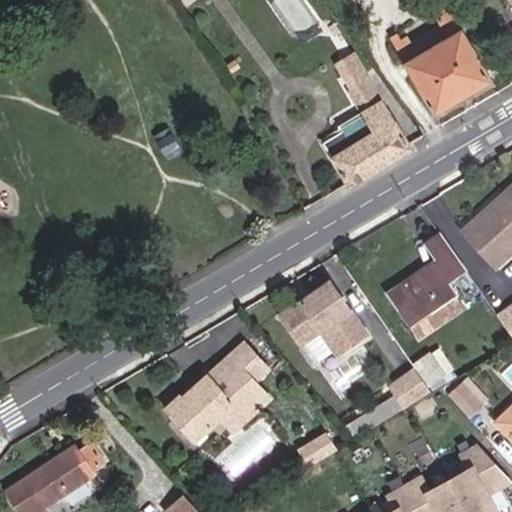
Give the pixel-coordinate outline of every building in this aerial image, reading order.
[(418,55),(411,43),(407,36),(400,41),(396,35),(391,38),(436,111),(490,79),(446,5),(439,9),(443,16),(437,20),(440,26),(447,37),(418,55)] [(440,26),(411,43),(418,55),(447,37),(440,26)] [(341,78),(362,66),(355,53),(334,66),(341,78)] [(324,142),(349,185),(411,148),(385,101),(383,101),(362,66),(341,78),(360,113),(340,125),(343,130),(324,142)] [(155,135),(170,160),(184,152),(170,126),(155,135)] [(464,230),(497,265),(511,251),(511,185),(504,193),(506,196),(500,201),(495,201),(464,230)] [(438,260),(389,293),(411,325),(432,311),(444,329),(468,313),(447,283),(467,270),(441,234),(426,244),(438,260)] [(305,299),(282,315),(304,346),(308,343),(322,362),(337,351),(340,354),(369,333),(331,280),(311,294),(314,298),(308,303),(305,299)] [(511,305),(498,314),(511,333),(511,305)] [(423,343),(444,329),(432,311),(411,325),(423,343)] [(234,358),(257,385),(270,374),(247,346),(234,358)] [(451,382),(434,357),(417,369),(419,373),(433,393),(451,382)] [(209,375),(168,410),(196,442),(218,422),(235,407),(246,419),(269,399),(257,385),(234,358),(211,377),(209,375)] [(398,398),(405,410),(433,393),(419,373),(392,389),(398,398)] [(482,403),(462,381),(448,393),(469,415),(482,403)] [(347,428),(356,439),(405,410),(398,398),(347,428)] [(235,407),(218,422),(229,434),(246,419),(235,407)] [(511,408),(497,423),(511,439),(511,408)] [(336,449),(327,434),(302,449),(311,464),(336,449)] [(502,511),(492,490),(511,481),(511,476),(477,441),(458,448),(467,458),(389,492),(394,504),(375,511),(502,511)] [(69,459),(65,454),(7,491),(20,511),(44,511),(46,511),(44,506),(94,474),(91,470),(105,461),(93,444),(80,452),(69,459)] [(76,447),(65,454),(69,459),(80,452),(76,447)] [(198,511),(183,494),(164,511),(165,511),(198,511)]
